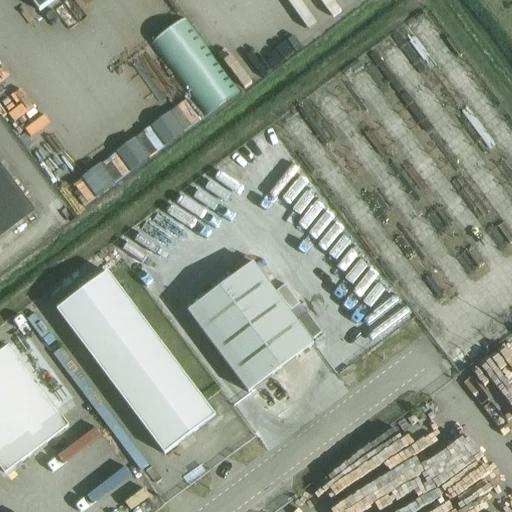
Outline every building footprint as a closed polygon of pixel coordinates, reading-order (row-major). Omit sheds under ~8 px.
[(31,0),(39,11),(53,0),(31,0)] [(260,24),(285,60),(293,54),(268,18),(260,24)] [(20,102),(43,132),(62,118),(39,88),(20,102)] [(0,239),(36,213),(0,164),(0,239)] [(80,191),(69,196),(79,215),(89,210),(80,191)] [(296,246),(277,257),(283,266),(301,255),(296,246)] [(248,392),(313,344),(253,263),(188,311),(248,392)] [(164,454),(215,416),(108,271),(56,310),(164,454)] [(158,469),(168,461),(78,341),(67,349),(158,469)] [(0,468),(4,474),(69,426),(9,345),(0,351),(0,468)] [(449,480),(459,473),(445,453),(435,460),(449,480)]
